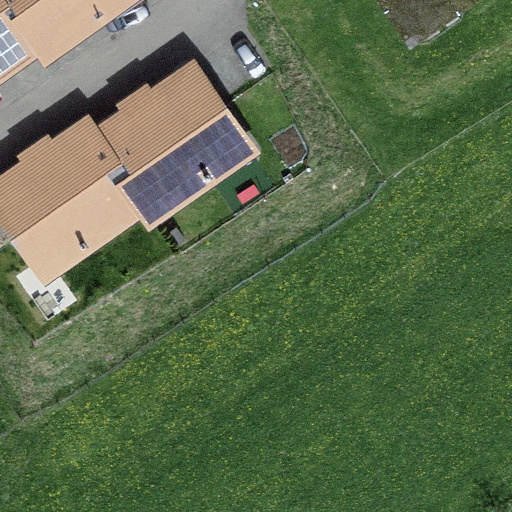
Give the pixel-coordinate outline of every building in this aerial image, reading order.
[(0,0),(0,79),(46,46),(13,0),(0,0)] [(146,0),(13,0),(46,46),(59,63),(146,0)] [(388,0),(426,47),(485,0),(388,0)] [(160,214),(171,229),(274,156),(209,64),(105,137),(160,214)] [(0,189),(0,205),(58,287),(160,214),(105,137),(95,122),(0,189)]
